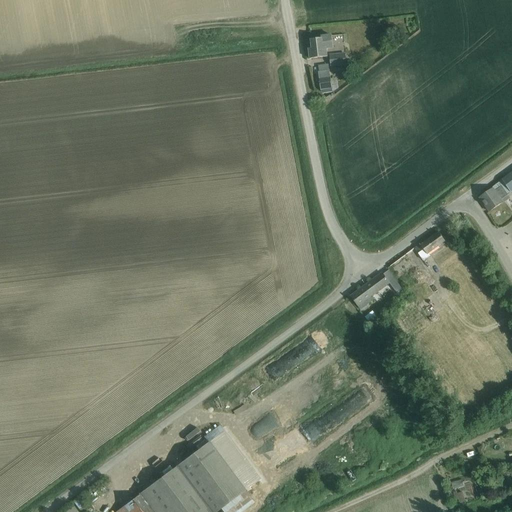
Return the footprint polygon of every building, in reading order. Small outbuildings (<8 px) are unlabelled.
[(320,39),(310,40),(311,48),(308,49),(309,58),(326,57),(325,48),(332,48),(331,36),(320,37),(320,39)] [(376,49),(380,55),(386,50),(382,44),(376,49)] [(345,65),(344,54),(328,56),(329,66),(345,65)] [(319,72),(318,72),(318,74),(320,88),(321,94),(332,93),(331,87),(331,80),(330,72),(330,70),(329,70),(319,72)] [(511,190),(511,172),(492,187),(493,189),(495,191),(502,187),(507,194),(511,190)] [(493,189),(480,198),(489,212),(503,203),(501,200),(508,196),(507,194),(502,187),(495,191),(493,189)] [(500,227),(506,224),(502,218),(497,221),(500,227)] [(421,245),(420,244),(415,248),(424,261),(430,256),(429,254),(445,242),(439,233),(421,245)] [(382,273),(351,296),(361,310),(375,300),(373,297),(390,284),(397,294),(403,290),(390,271),(384,276),(382,273)] [(374,323),(381,317),(374,309),(367,316),(374,323)] [(241,428),(237,432),(246,443),(250,439),(241,428)] [(116,511),(216,511),(244,492),(209,444),(116,511)] [(477,450),(469,452),(471,461),(479,460),(477,450)] [(457,491),(467,486),(464,479),(454,484),(457,491)] [(462,492),(453,495),(455,501),(458,500),(459,503),(465,501),(462,492)]
